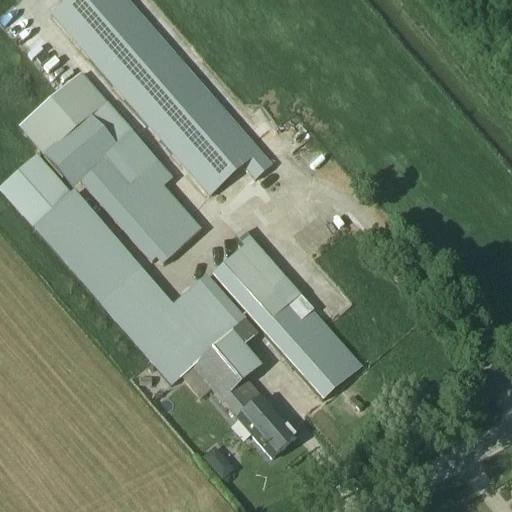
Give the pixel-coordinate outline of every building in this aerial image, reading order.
[(255,183),(271,170),(123,0),(72,0),(52,19),(119,96),(209,199),(243,170),(255,183)] [(43,161),(42,161),(68,190),(70,189),(72,193),(80,186),(100,209),(152,267),(156,263),(163,270),(165,268),(179,255),(199,236),(176,208),(160,190),(169,183),(131,139),(132,138),(79,78),(18,131),(43,161)] [(0,194),(31,230),(69,197),(36,159),(0,189),(0,194)] [(223,405),(239,422),(260,404),(262,402),(246,384),(259,372),(242,352),(257,339),(206,281),(170,313),(81,211),(42,243),(171,390),(192,372),(222,405),(223,405)] [(233,243),(242,253),(211,280),(322,405),(362,371),(281,281),(242,236),(233,243)] [(272,463),(294,443),(260,404),(239,422),(237,424),(272,463)] [(227,481),(236,468),(210,449),(201,462),(227,481)]
